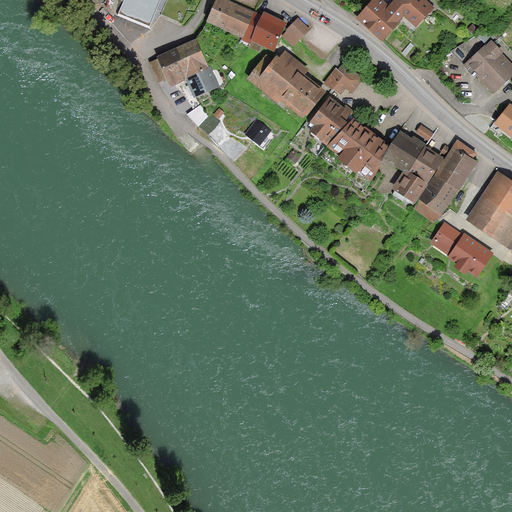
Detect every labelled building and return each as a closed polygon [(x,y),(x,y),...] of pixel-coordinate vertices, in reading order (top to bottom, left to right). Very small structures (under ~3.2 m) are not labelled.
[(179,22),(189,0),(188,0),(166,0),(160,14),(179,22)] [(222,0),(217,0),(207,24),(243,40),(253,13),(222,0)] [(374,0),(358,18),(384,41),(406,16),(387,0),(374,0)] [(415,20),(436,0),(399,0),(397,2),(415,20)] [(253,13),(243,40),(273,52),(284,24),(253,13)] [(293,48),(310,30),(298,19),(281,37),(293,48)] [(455,56),(492,92),(511,71),(511,61),(480,30),(455,56)] [(155,53),(170,89),(210,73),(196,37),(155,53)] [(252,78),(300,121),(324,93),(276,51),(252,78)] [(347,90),(353,95),(365,80),(342,63),(326,84),(343,96),(347,90)] [(329,145),(351,116),(327,97),(305,124),(329,145)] [(492,127),(511,139),(511,103),(508,101),(492,127)] [(202,106),(189,115),(198,127),(210,118),(202,106)] [(329,145),(369,175),(382,160),(390,146),(389,145),(351,116),(329,145)] [(402,172),(406,174),(431,134),(406,118),(389,145),(390,146),(382,160),(402,172)] [(272,130),(259,120),(249,133),(262,143),(272,130)] [(453,145),(431,134),(406,174),(402,172),(390,192),(411,207),(432,177),(453,145)] [(478,162),(453,145),(432,177),(456,194),(478,162)] [(511,182),(499,173),(464,222),(511,255),(511,182)] [(456,194),(432,177),(411,207),(435,224),(456,194)] [(492,258),(443,223),(428,244),(444,255),(442,259),(467,276),(475,282),(492,258)]
